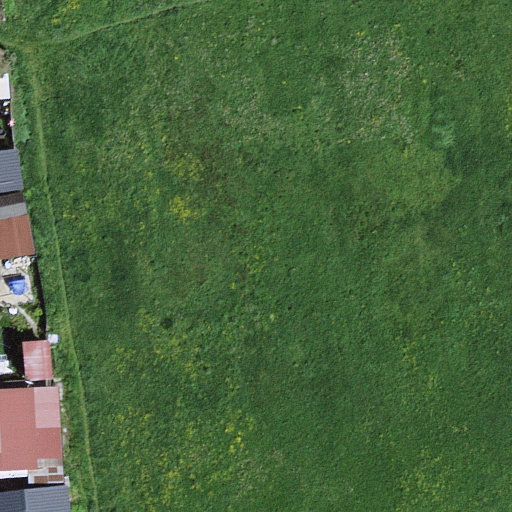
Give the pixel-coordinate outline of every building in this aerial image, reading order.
[(7,80),(0,80),(0,103),(9,103),(7,80)] [(0,199),(29,195),(23,153),(0,156),(0,199)] [(0,269),(40,262),(30,204),(0,209),(0,269)] [(28,278),(3,283),(8,310),(34,305),(28,278)] [(49,385),(45,350),(27,352),(30,386),(49,385)] [(58,489),(50,392),(0,396),(0,480),(29,478),(30,491),(58,489)] [(61,511),(60,496),(0,502),(0,511),(61,511)]
